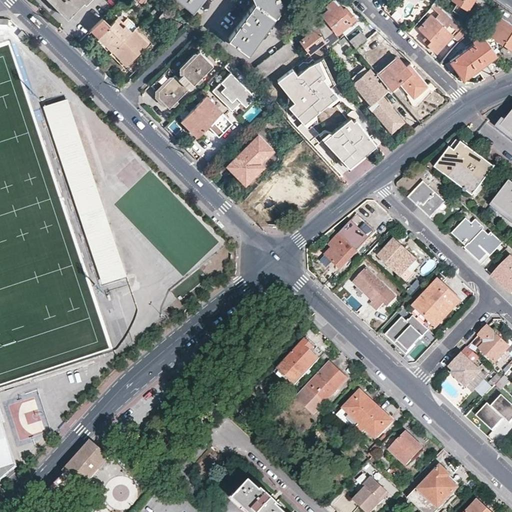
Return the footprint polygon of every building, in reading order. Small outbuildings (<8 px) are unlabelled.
[(55,0),(70,15),(85,0),(55,0)] [(182,0),(193,9),(200,0),(182,0)] [(283,5),(280,0),(254,0),(255,2),(229,38),(248,52),(283,5)] [(337,33),(354,20),(355,21),(357,20),(345,6),(344,7),(345,8),(343,10),(335,0),(332,0),(326,6),(328,10),(323,14),(337,33)] [(473,0),(455,0),(468,8),(473,0)] [(182,23),(166,10),(159,18),(167,24),(166,26),(173,32),(182,23)] [(453,35),(431,15),(419,28),(426,35),(422,39),(436,52),(453,35)] [(511,52),(511,26),(498,16),(485,32),(511,52)] [(117,18),(115,20),(122,28),(125,25),(117,18)] [(109,26),(102,19),(92,29),(100,37),(102,34),(110,41),(107,44),(114,50),(132,32),(125,25),(122,28),(115,20),(109,26)] [(477,26),(467,33),(461,39),(465,43),(480,31),(480,30),(477,26)] [(98,38),(100,37),(92,29),(90,31),(98,38)] [(148,44),(134,30),(132,32),(114,50),(122,58),(124,56),(130,62),(148,44)] [(27,35),(23,31),(19,35),(23,40),(27,35)] [(360,32),(348,41),(355,49),(366,40),(360,32)] [(322,38),(324,41),(328,48),(336,41),(329,33),(322,38)] [(102,34),(100,37),(107,44),(110,41),(102,34)] [(463,78),(498,54),(498,53),(497,54),(483,34),(473,40),(474,43),(450,60),(463,78)] [(107,44),(100,37),(98,38),(96,40),(110,54),(114,50),(107,44)] [(257,67),(266,79),(299,53),(290,42),(257,67)] [(177,76),(168,67),(150,85),(157,92),(155,94),(169,107),(214,64),(199,49),(187,61),(187,66),(182,66),(182,70),(182,71),(182,72),(182,73),(181,73),(177,76)] [(125,68),(130,62),(124,56),(122,58),(114,50),(110,54),(125,68)] [(342,54),(332,58),(336,66),(345,62),(342,54)] [(376,73),(392,91),(393,89),(392,88),(400,82),(414,97),(427,86),(408,62),(405,65),(397,56),(378,72),(377,72),(376,73)] [(302,80),(297,75),(282,86),(302,109),(296,113),(312,129),(342,102),(333,88),(335,85),(325,65),(302,80)] [(387,90),(381,83),(379,84),(376,80),(377,78),(370,70),(354,83),(370,102),(371,104),(376,99),(379,103),(372,109),(390,131),(403,120),(382,94),(387,90)] [(256,100),(231,75),(214,93),(233,113),(241,104),(247,110),(256,100)] [(44,76),(37,79),(43,93),(50,90),(44,76)] [(126,87),(133,81),(129,77),(123,84),(126,87)] [(269,109),(273,105),(275,104),(264,93),(258,99),(269,109)] [(208,126),(222,112),(206,96),(182,120),(198,136),(208,126)] [(71,103),(47,110),(104,287),(128,279),(71,103)] [(232,122),(222,112),(208,126),(218,136),(232,122)] [(511,113),(502,126),(511,133),(511,113)] [(358,126),(355,122),(329,143),(353,173),(381,150),(360,124),(358,126)] [(240,169),(250,179),(264,167),(259,162),(273,149),(258,134),(228,163),(237,173),(240,169)] [(313,149),(304,139),(300,143),(309,152),(313,149)] [(497,173),(464,148),(457,157),(453,154),(437,174),(474,202),(497,173)] [(247,183),(250,179),(240,169),(237,173),(247,183)] [(282,216),(303,194),(283,175),(262,196),(282,216)] [(423,181),(409,195),(418,204),(419,202),(421,204),(423,203),(424,204),(426,203),(427,204),(427,205),(423,209),(431,216),(444,201),(423,181)] [(511,192),(498,210),(511,221),(511,192)] [(340,269),(376,231),(357,213),(328,244),(331,247),(324,254),(340,269)] [(465,248),(482,264),(502,242),(492,233),(489,235),(482,229),(483,227),(476,220),(473,224),(468,220),(456,233),(466,242),(468,240),(470,243),(465,248)] [(416,260),(393,239),(377,257),(399,278),(416,260)] [(493,274),(511,291),(511,257),(510,256),(493,274)] [(398,295),(368,266),(354,281),(374,300),(371,303),(378,309),(385,302),(389,305),(398,295)] [(460,300),(438,279),(413,305),(433,323),(438,318),(441,320),(449,312),(446,310),(450,305),(453,308),(460,300)] [(408,350),(428,329),(413,314),(407,321),(402,316),(385,334),(394,342),(397,340),(408,350)] [(509,346),(486,325),(477,334),(482,339),(476,346),(494,363),(509,346)] [(314,347),(304,338),(277,367),(295,384),(319,359),(310,351),(314,347)] [(408,350),(397,340),(394,342),(406,353),(408,350)] [(477,358),(466,347),(447,367),(451,371),(449,373),(465,387),(479,372),(480,371),(471,363),(477,358)] [(349,378),(330,359),(295,396),(314,415),(349,378)] [(485,377),(479,372),(465,387),(470,393),(485,377)] [(499,379),(494,374),(489,380),(494,384),(499,379)] [(508,380),(502,375),(499,379),(494,384),(493,385),(499,390),(508,380)] [(43,385),(0,399),(0,406),(14,448),(17,447),(52,435),(59,433),(43,385)] [(393,419),(360,388),(344,407),(376,438),(393,419)] [(511,414),(511,401),(506,396),(498,405),(510,416),(511,414)] [(0,406),(0,469),(19,464),(14,448),(0,406)] [(400,438),(393,431),(389,437),(384,442),(383,443),(405,464),(422,446),(407,431),(400,438)] [(379,438),(384,442),(389,437),(384,433),(379,438)] [(93,439),(92,439),(63,470),(66,472),(78,482),(84,487),(100,468),(109,459),(111,457),(110,455),(93,439)] [(109,459),(100,468),(103,471),(111,461),(109,459)] [(434,511),(461,484),(440,464),(409,498),(423,511),(434,511)] [(78,482),(66,472),(55,482),(67,493),(78,482)] [(380,498),(388,490),(372,475),(364,484),(366,486),(353,499),(367,511),(371,511),(382,500),(380,498)] [(55,482),(43,493),(44,494),(55,505),(67,493),(55,482)] [(286,511),(279,505),(280,503),(274,498),(268,492),(266,493),(254,482),(238,500),(251,511),(286,511)] [(390,491),(388,490),(380,498),(382,500),(390,491)] [(55,505),(44,494),(40,497),(51,508),(55,505)] [(490,511),(477,500),(465,511),(490,511)]
